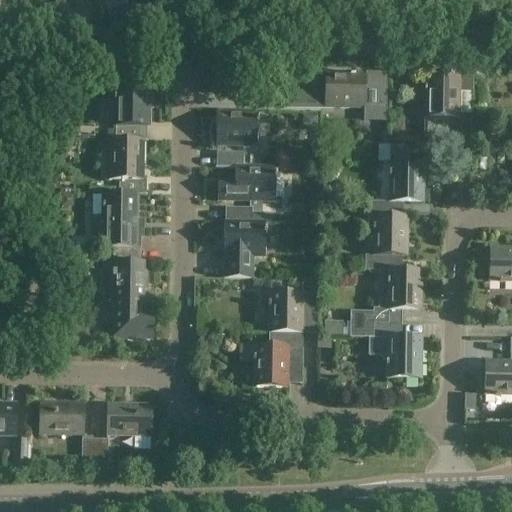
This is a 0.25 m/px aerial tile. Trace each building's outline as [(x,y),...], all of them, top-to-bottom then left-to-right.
[(24,0),(20,1),(22,9),(32,6),(30,0),(24,0)] [(110,20),(129,15),(125,1),(106,6),(110,20)] [(453,121),(458,121),(458,94),(473,95),(474,66),(452,66),(451,80),(425,80),(425,120),(427,120),(427,138),(452,138),(453,121)] [(366,76),(326,75),(325,94),(319,94),(282,93),(281,93),(281,108),(364,110),(364,123),(387,123),(387,110),(387,74),(367,74),(367,76),(366,76)] [(116,142),(143,142),(146,142),(146,130),(147,130),(148,89),(115,88),(114,129),(116,129),(116,142)] [(216,115),(216,148),(257,149),(257,115),(216,115)] [(143,142),(116,142),(110,142),(109,182),(120,183),(119,197),(137,197),(146,197),(146,182),(142,182),(143,142)] [(424,147),(390,146),(390,163),(389,203),(364,202),(364,218),(374,218),(403,218),(403,217),(403,204),(423,204),(424,163),(424,147)] [(218,153),(217,169),(236,169),(244,169),(244,168),(244,154),(218,153)] [(235,179),(235,202),(243,202),(249,202),(250,202),(261,202),(262,202),(275,202),(276,168),(244,168),(244,169),(236,169),(235,179)] [(218,185),(217,201),(235,202),(235,179),(225,178),(222,179),(219,182),(218,185)] [(301,215),(324,221),(330,196),(307,191),(301,215)] [(137,197),(119,197),(103,196),(103,236),(113,237),(113,250),(140,251),(140,236),(136,236),(137,197)] [(226,209),(226,223),(227,223),(227,224),(252,224),(252,223),(264,223),(264,217),(264,215),(260,215),(261,202),(250,202),(250,209),(226,209)] [(374,219),(374,220),(373,259),(365,259),(365,273),(389,273),(389,274),(401,274),(402,273),(402,260),(407,260),(408,219),(403,219),(402,219),(403,219),(374,219)] [(226,223),(225,279),(253,280),(254,257),(265,257),(265,224),(265,223),(264,223),(252,223),(252,224),(227,224),(227,223),(226,223)] [(140,251),(113,250),(113,264),(112,264),(111,340),(156,340),(156,313),(145,313),(146,265),(140,265),(140,251)] [(511,251),(489,251),(488,285),(511,285),(511,251)] [(374,312),(374,326),(401,327),(401,314),(421,315),(421,273),(402,273),(401,274),(389,274),(388,312),(374,312)] [(269,295),(269,335),(302,336),(303,311),(317,311),(318,282),(302,282),(302,296),(269,295)] [(401,327),(374,326),(374,341),(371,340),(370,356),(382,356),(382,361),(387,361),(387,381),(419,382),(420,341),(401,341),(401,327)] [(302,336),(269,335),(269,344),(241,343),(241,359),(254,359),(253,390),(288,390),(288,364),(302,364),(302,336)] [(317,340),(317,349),(332,349),(332,340),(317,340)] [(511,397),(511,365),(485,365),(485,397),(511,397)] [(476,397),(465,397),(465,411),(475,411),(476,397)] [(0,437),(16,438),(17,406),(0,405),(0,437)] [(39,406),(38,437),(82,438),(83,407),(39,406)] [(107,408),(106,438),(149,439),(150,409),(107,408)] [(93,476),(94,443),(80,442),(80,476),(93,476)] [(14,443),(13,474),(26,475),(26,443),(14,443)] [(106,443),(94,443),(93,476),(106,476),(106,443)] [(5,464),(5,474),(13,474),(13,464),(5,464)]
